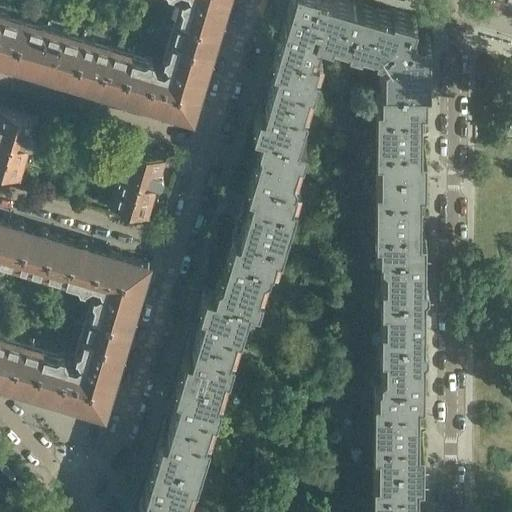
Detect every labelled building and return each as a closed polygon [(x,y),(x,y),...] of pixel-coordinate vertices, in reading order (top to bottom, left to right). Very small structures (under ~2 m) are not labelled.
[(209,52),(216,26),(220,24),(221,23),(220,23),(222,18),(222,17),(220,13),(223,5),(207,0),(181,0),(180,4),(184,10),(171,50),(166,52),(164,58),(169,65),(202,75),(205,64),(208,62),(209,62),(209,61),(211,56),(211,55),(210,55),(209,52)] [(312,68),(316,54),(310,52),(311,45),(315,46),(317,38),(319,38),(321,34),(319,34),(322,23),(315,21),(317,15),(310,13),(313,0),(289,0),(269,69),(274,70),(271,79),(265,98),(261,96),(252,125),(261,127),(297,137),(305,108),(301,107),(307,86),(311,87),(316,70),(312,68)] [(348,38),(359,2),(352,0),(313,0),(310,13),(317,15),(315,21),(322,23),(319,34),(321,34),(330,37),(331,33),(348,38)] [(428,83),(428,33),(416,33),(411,27),(415,15),(392,9),(391,11),(359,2),(348,38),(347,42),(358,45),(359,41),(375,45),(374,50),(377,51),(384,46),(389,53),(384,56),(384,82),(424,83),(428,83)] [(11,59),(22,24),(7,20),(9,16),(0,13),(0,58),(5,60),(6,61),(6,60),(10,58),(11,59)] [(74,78),(84,43),(69,38),(70,34),(49,28),(39,25),(38,29),(22,24),(11,59),(13,59),(15,63),(14,63),(15,64),(15,63),(21,65),(22,65),(25,63),(58,73),(60,76),(60,77),(61,77),(66,78),(66,79),(67,79),(67,78),(70,77),(74,78)] [(146,99),(156,67),(153,60),(149,59),(145,61),(95,46),(92,42),(85,39),(84,43),(74,78),(82,80),(84,83),(84,84),(90,86),(91,86),(91,85),(94,84),(122,92),(124,95),(123,96),(124,96),(130,98),(131,98),(131,97),(134,96),(146,99)] [(190,112),(202,75),(169,65),(163,69),(156,67),(146,99),(170,106),(190,112)] [(424,132),(424,114),(419,114),(419,108),(424,108),(424,83),(384,82),(379,82),(380,95),(375,95),(374,149),(379,149),(378,162),(424,163),(424,138),(419,138),(419,132),(424,132)] [(32,129),(36,116),(26,113),(26,111),(22,110),(22,111),(0,104),(0,136),(27,144),(28,145),(29,142),(33,140),(35,133),(33,130),(32,129)] [(300,155),(305,140),(297,137),(261,127),(258,139),(260,143),(252,167),(293,179),(295,173),(292,170),(297,154),(300,155)] [(0,167),(19,173),(27,144),(0,136),(0,167)] [(159,169),(164,154),(140,147),(140,145),(137,144),(136,146),(126,142),(122,156),(121,156),(117,158),(115,164),(117,168),(116,171),(117,171),(157,183),(157,182),(161,180),(162,173),(161,169),(159,169)] [(423,214),(423,201),(423,196),(418,196),(418,190),(423,190),(424,163),(378,162),(378,175),(374,175),(374,231),(378,231),(378,246),(379,246),(423,246),(423,220),(418,220),(418,214),(423,214)] [(281,250),(297,195),(293,194),(297,180),(293,179),(252,167),(244,195),(249,196),(246,205),(255,208),(252,217),(244,214),(241,223),(236,221),(228,248),(270,260),(272,261),(276,249),(281,250)] [(147,211),(155,184),(156,184),(157,183),(117,171),(108,200),(132,207),(131,208),(133,211),(140,213),(144,212),(144,210),(147,211)] [(20,260),(30,226),(26,224),(24,221),(25,221),(24,220),(24,221),(18,219),(17,219),(14,221),(0,216),(0,258),(4,260),(5,256),(20,260)] [(93,279),(102,247),(90,244),(88,240),(88,239),(88,240),(82,238),(81,238),(78,240),(50,232),(48,228),(49,228),(48,227),(48,228),(42,226),(41,226),(38,228),(30,226),(20,260),(19,264),(26,266),(31,264),(81,279),(83,283),(86,284),(87,282),(93,279)] [(423,274),(423,256),(423,246),(379,246),(379,250),(383,252),(383,276),(379,276),(379,288),(422,289),(422,287),(425,284),(426,277),(423,274)] [(135,298),(146,261),(149,259),(149,258),(145,260),(102,247),(93,279),(100,281),(103,289),(135,298)] [(258,286),(263,268),(268,266),(270,260),(228,248),(220,274),(217,275),(213,287),(248,297),(258,300),(262,288),(258,286)] [(228,347),(234,327),(239,329),(248,297),(213,287),(205,284),(196,312),(201,314),(195,334),(193,341),(188,340),(180,367),(224,380),(233,349),(228,347)] [(422,331),(422,307),(422,289),(379,288),(379,299),(383,299),(383,316),(379,317),(379,331),(422,331)] [(120,347),(128,321),(131,319),(132,320),(132,319),(133,313),(134,313),(134,312),(133,312),(131,309),(135,298),(103,289),(94,294),(93,297),(96,303),(85,343),(80,345),(78,351),(83,360),(114,369),(116,359),(120,358),(120,357),(122,351),(122,350),(120,347)] [(422,374),(422,349),(425,346),(425,339),(422,336),(422,331),(379,331),(379,342),(383,342),(383,365),(379,367),(379,374),(422,374)] [(58,395),(68,361),(65,354),(61,352),(56,355),(8,341),(6,336),(0,334),(0,380),(2,381),(2,382),(3,382),(3,381),(6,380),(34,388),(35,391),(36,392),(42,393),(42,394),(43,394),(43,393),(46,391),(58,395)] [(102,408),(114,369),(83,360),(75,363),(68,361),(58,395),(102,408)] [(203,432),(210,409),(215,411),(224,380),(180,367),(171,395),(176,396),(168,424),(163,422),(155,449),(200,463),(208,433),(203,432)] [(421,483),(421,431),(416,431),(416,425),(421,425),(421,407),(416,407),(416,401),(421,401),(422,374),(379,374),(377,374),(377,387),(372,387),(372,442),(375,442),(374,470),(370,469),(370,511),(415,511),(415,507),(420,507),(421,489),(416,489),(416,484),(421,483)] [(194,483),(200,463),(155,449),(143,490),(182,503),(187,504),(190,494),(186,493),(189,482),(194,483)] [(179,511),(182,503),(143,490),(136,511),(179,511)]
